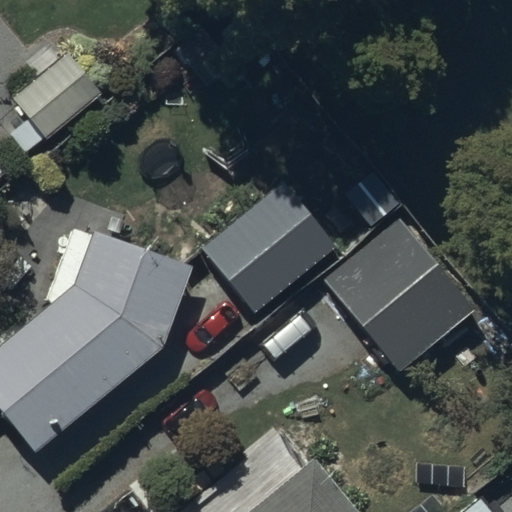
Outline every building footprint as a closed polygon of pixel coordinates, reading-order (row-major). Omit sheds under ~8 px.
[(266,195),(194,251),(243,320),(317,262),(266,195)] [(409,223),(323,291),(398,379),(482,308),(409,223)] [(154,356),(186,271),(70,228),(41,307),(47,312),(0,350),(0,424),(28,459),(154,356)] [(346,511),(309,466),(253,511),(346,511)] [(481,511),(474,503),(462,511),(481,511)]
